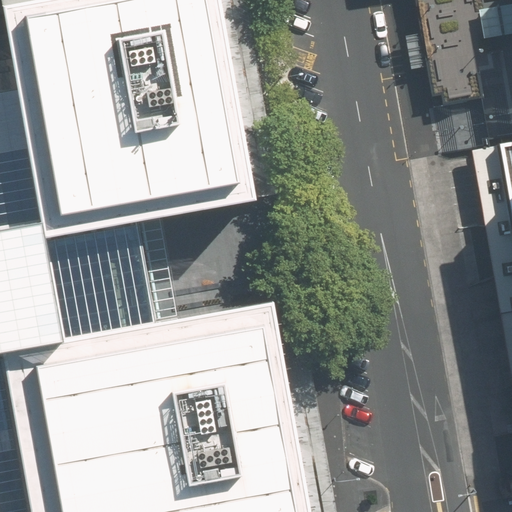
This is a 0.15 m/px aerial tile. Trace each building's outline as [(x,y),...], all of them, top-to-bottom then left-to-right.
[(0,347),(7,346),(36,511),(305,511),(268,301),(178,317),(63,338),(53,286),(44,235),(161,215),(252,198),(216,0),(33,0),(3,5),(17,89),(40,218),(0,225),(0,347)] [(33,0),(216,0),(252,198),(277,194),(242,0),(1,0),(3,5),(33,0)] [(444,104),(484,96),(479,62),(488,60),(477,0),(412,0),(430,94),(442,92),(444,104)] [(0,91),(0,225),(40,218),(17,89),(0,91)] [(511,138),(492,142),(494,150),(470,154),(511,393),(511,138)] [(63,338),(178,317),(169,265),(161,215),(44,235),(53,286),(63,338)] [(0,511),(334,511),(296,297),(268,301),(305,511),(36,511),(7,346),(0,347),(0,511)]
